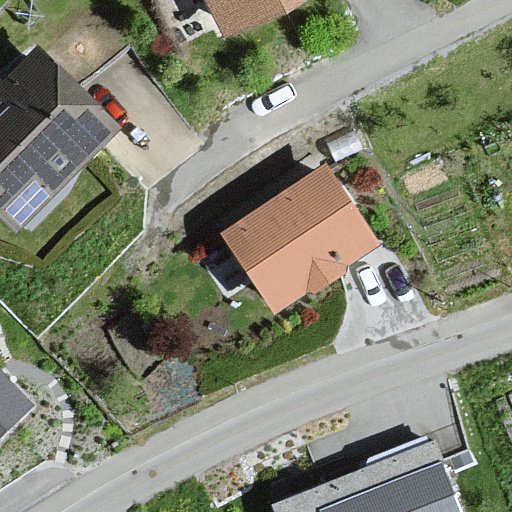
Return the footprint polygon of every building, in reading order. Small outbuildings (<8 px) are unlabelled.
[(199,0),(226,49),(312,0),(199,0)] [(0,228),(14,244),(120,136),(39,53),(0,85),(0,228)] [(325,169),(220,239),(272,324),(376,251),(325,169)] [(0,424),(28,398),(0,368),(0,424)] [(458,511),(449,474),(341,511),(458,511)]
